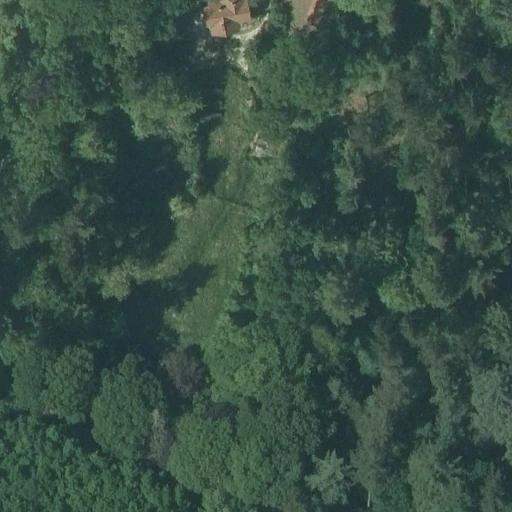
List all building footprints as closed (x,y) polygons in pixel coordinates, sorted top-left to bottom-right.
[(246,0),(210,0),(211,1),(203,3),(206,21),(211,21),(213,29),(238,24),(237,18),(249,16),(246,0)] [(63,98),(52,99),(54,114),(65,113),(63,98)] [(104,190),(98,179),(87,185),(93,196),(104,190)] [(143,206),(153,212),(161,199),(150,194),(143,206)] [(131,224),(138,228),(143,220),(135,217),(131,224)]
